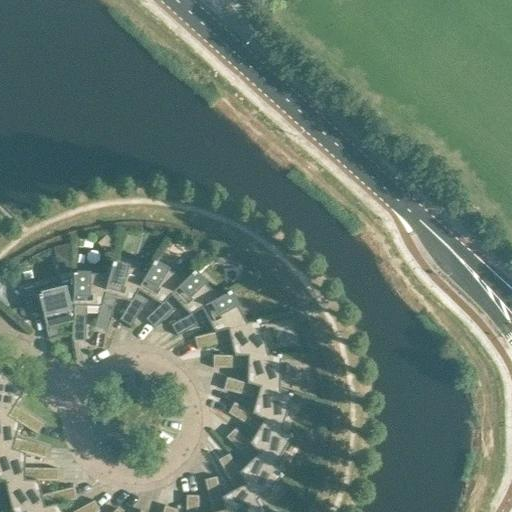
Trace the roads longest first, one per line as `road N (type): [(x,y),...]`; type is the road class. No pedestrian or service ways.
road 1 (tertiary): [(472,272),(174,0)]
road 2 (residential): [(82,395),(82,439),(114,470),(158,470),(189,440),(190,396),(159,364),(129,359),(89,382)]
